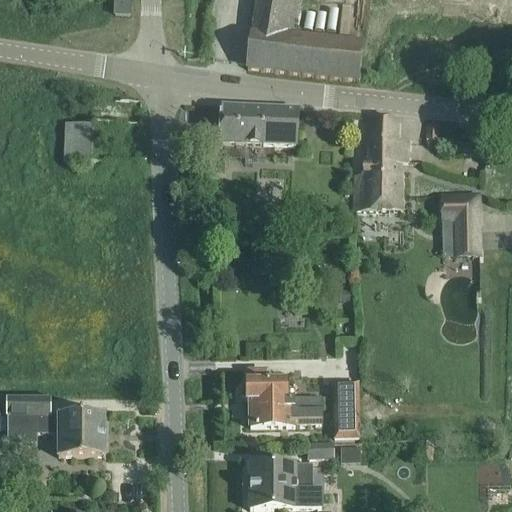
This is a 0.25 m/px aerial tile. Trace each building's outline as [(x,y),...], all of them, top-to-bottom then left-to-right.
[(130,0),(115,0),(115,18),(130,18),(130,0)] [(296,32),(300,0),(256,0),(247,72),(359,85),(364,42),(296,32)] [(63,164),(139,167),(141,104),(93,101),(92,128),(65,127),(63,164)] [(297,113),(221,109),(219,148),(239,149),(296,152),(297,113)] [(355,179),(354,214),(401,214),(400,165),(406,165),(407,146),(397,145),(397,122),(369,121),(369,141),(368,163),(364,163),(363,180),(355,179)] [(437,144),(439,127),(426,126),(424,142),(437,144)] [(478,199),(441,200),(442,225),(454,224),(454,248),(455,260),(467,260),(479,260),(478,199)] [(388,236),(387,219),(367,220),(368,237),(388,236)] [(268,385),(268,374),(248,374),(248,386),(247,386),(247,387),(246,387),(242,391),(242,399),(246,403),(247,402),(247,404),(249,404),(250,431),(270,431),(322,429),(323,403),(288,403),(287,385),(268,385)] [(356,382),(331,383),(332,441),(358,440),(356,382)] [(52,398),(10,399),(10,417),(11,433),(35,432),(35,436),(58,436),(58,444),(58,460),(85,461),(105,461),(105,441),(105,417),(85,417),(52,417),(52,398)] [(308,461),(335,460),(335,444),(308,445),(308,461)] [(250,491),(309,490),(309,468),(269,469),(249,469),(250,491)] [(309,494),(309,490),(250,491),(249,511),(312,511),(323,511),(322,493),(309,494)]
